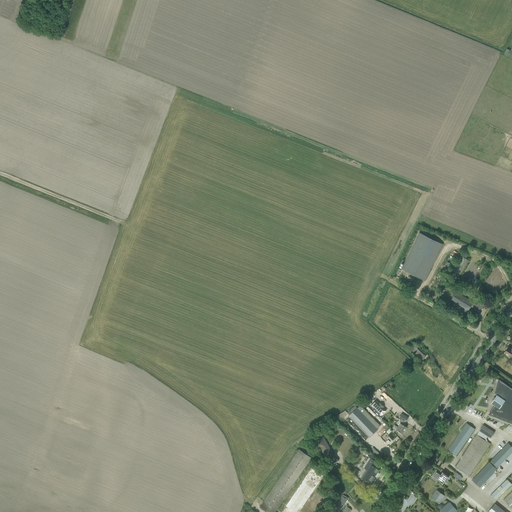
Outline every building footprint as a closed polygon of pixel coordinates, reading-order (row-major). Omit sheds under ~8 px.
[(401,269),(425,281),(443,244),(419,233),(401,269)] [(461,272),(470,260),(465,256),(456,269),(461,272)] [(474,293),(461,285),(458,290),(472,298),(474,293)] [(479,301),(477,305),(457,293),(452,300),(465,308),(463,310),(467,312),(470,306),(481,312),(485,305),(479,301)] [(423,359),(426,356),(413,345),(411,349),(423,359)] [(495,406),(489,414),(511,422),(511,388),(498,379),(499,380),(495,393),(497,394),(491,403),(495,406)] [(395,410),(399,406),(392,399),(388,403),(395,410)] [(376,401),(371,405),(381,415),(386,411),(383,407),(380,403),(379,404),(376,401)] [(345,410),(334,418),(339,423),(341,421),(340,420),(344,419),(345,420),(346,419),(360,433),(366,440),(369,437),(378,429),(377,429),(380,426),(360,405),(357,408),(355,405),(347,412),(345,410)] [(400,422),(395,429),(402,433),(406,427),(403,425),(405,421),(408,418),(401,413),(399,417),(403,419),(400,423),(400,422)] [(474,429),(466,423),(448,450),(456,455),(474,429)] [(488,436),(491,438),(494,432),(483,425),(456,467),(469,476),(490,444),(485,440),(488,436)] [(337,461),(323,436),(314,441),(328,466),(337,461)] [(360,439),(359,440),(365,447),(367,448),(369,447),(367,445),(360,439)] [(511,451),(511,447),(508,443),(473,480),(480,486),(496,469),(496,468),(511,451)] [(275,511),(312,458),(299,449),(260,507),(266,511),(275,511)] [(366,469),(361,476),(363,478),(366,480),(370,482),(375,474),(376,474),(379,469),(375,467),(378,463),(374,460),(371,458),(368,463),(370,464),(367,469),(366,469)] [(285,507),(293,511),(299,511),(327,471),(314,463),(285,507)] [(440,474),(436,472),(433,476),(436,479),(437,478),(440,480),(439,481),(443,484),(448,477),(445,474),(443,472),(441,475),(440,474)] [(462,478),(456,473),(453,476),(460,481),(462,478)] [(492,494),(496,499),(511,484),(507,479),(492,494)] [(327,487),(314,508),(320,511),(322,511),(323,511),(334,495),(332,493),(333,491),(327,487)] [(445,496),(436,489),(431,496),(440,503),(445,496)] [(341,509),(347,499),(348,498),(343,495),(342,496),(333,509),(338,511),(341,509)] [(454,511),(456,511),(449,502),(440,510),(441,511),(454,511)]
